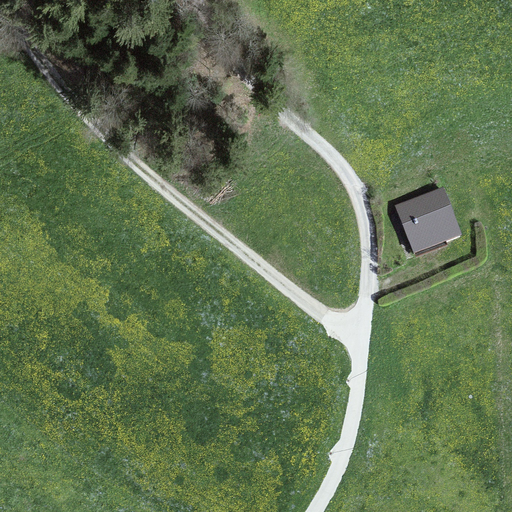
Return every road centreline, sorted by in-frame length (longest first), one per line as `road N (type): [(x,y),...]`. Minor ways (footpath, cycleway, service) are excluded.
road 1 (track): [(200,0),(247,77),(346,169),(366,216),(367,300),(351,430),(314,511)]
road 2 (track): [(0,0),(181,208),(362,344)]
